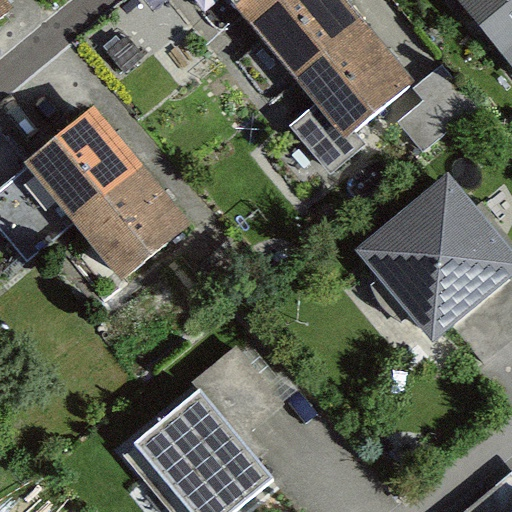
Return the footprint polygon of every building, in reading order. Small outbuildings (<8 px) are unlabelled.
[(413,89),(337,0),(236,0),(326,107),(298,130),(333,172),(360,148),(353,139),(413,89)] [(511,0),(458,0),(511,64),(511,0)] [(476,111),(443,70),(417,92),(428,106),(403,126),(425,153),(476,111)] [(140,174),(93,117),(0,193),(0,230),(29,266),(79,224),(140,174)] [(511,264),(511,239),(451,168),(361,246),(437,334),(450,323),(483,361),(511,336),(511,276),(506,270),(511,264)] [(187,231),(140,174),(79,224),(126,281),(187,231)] [(250,271),(233,251),(201,278),(218,298),(250,271)] [(202,389),(143,438),(204,511),(227,511),(281,468),(252,432),(288,402),(238,341),(193,378),(202,389)] [(511,511),(511,470),(457,511),(511,511)]
